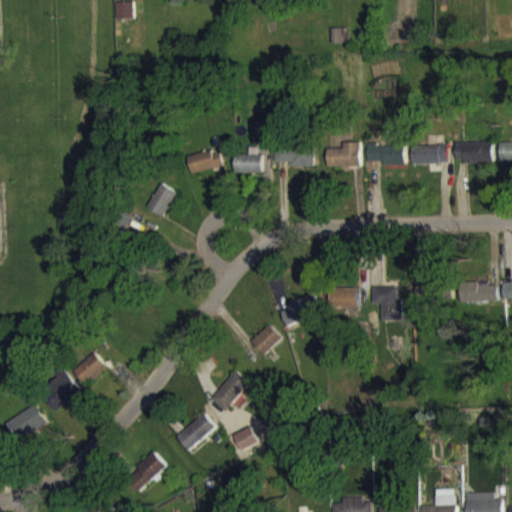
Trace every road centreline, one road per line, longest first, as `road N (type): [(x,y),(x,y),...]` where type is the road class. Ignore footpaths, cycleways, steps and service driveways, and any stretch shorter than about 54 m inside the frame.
road 1 (residential): [(0,500),(66,473),(114,427),(260,240),(313,227),(511,219)]
road 2 (residential): [(230,271),(204,253),(210,221),(241,214),(260,240)]
